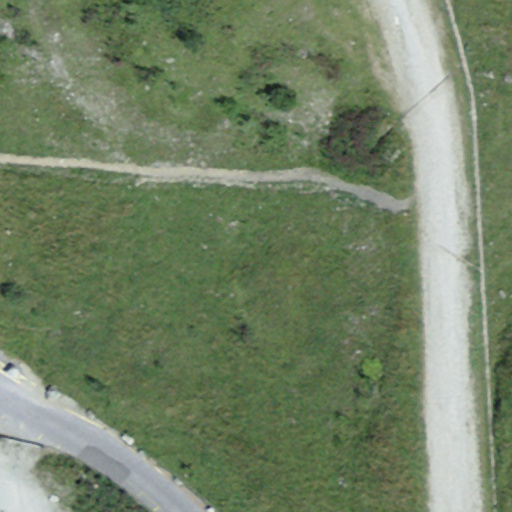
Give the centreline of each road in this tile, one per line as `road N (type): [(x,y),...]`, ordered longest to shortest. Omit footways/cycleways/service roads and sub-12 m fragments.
road 1 (track): [(446,208),(460,511)]
road 2 (unclassified): [(0,396),(129,466),(182,511)]
road 3 (track): [(402,0),(424,58),(446,208)]
